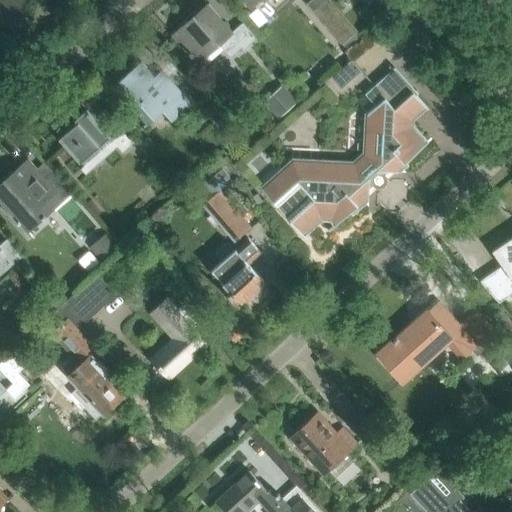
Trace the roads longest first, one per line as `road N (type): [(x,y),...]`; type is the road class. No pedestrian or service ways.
road 1 (residential): [(511,100),(442,0),(133,0),(0,117)]
road 2 (residential): [(112,511),(511,144)]
